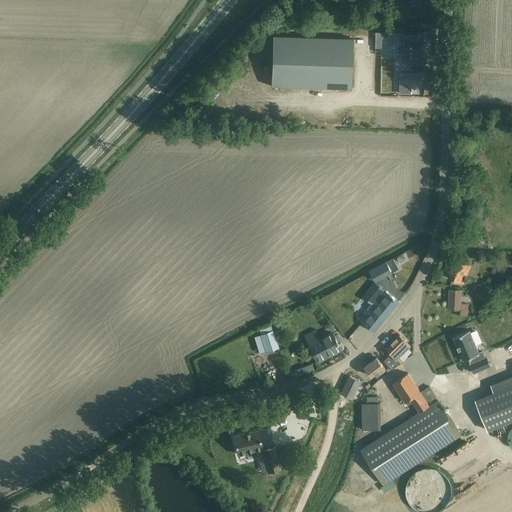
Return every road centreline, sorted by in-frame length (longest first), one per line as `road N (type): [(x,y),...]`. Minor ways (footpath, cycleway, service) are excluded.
road 1 (unclassified): [(10,511),(171,417),(336,369),(399,314),(439,230),(450,0)]
road 2 (secondary): [(0,249),(229,0)]
road 3 (track): [(295,511),(331,426),(336,369)]
